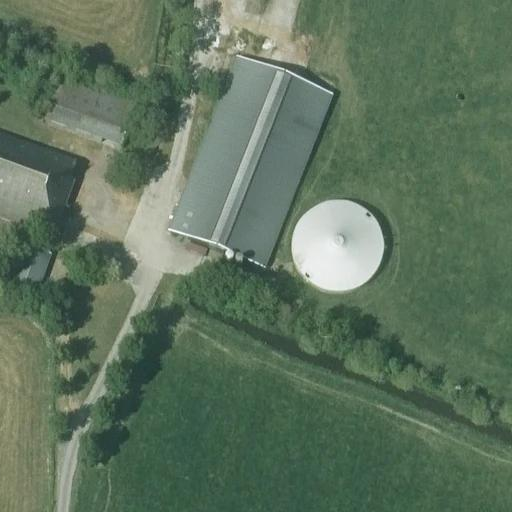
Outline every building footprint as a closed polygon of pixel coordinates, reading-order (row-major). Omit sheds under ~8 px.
[(331,100),(235,62),(168,234),(264,272),(331,100)] [(64,81),(47,124),(121,154),(138,111),(64,81)] [(0,136),(0,217),(53,238),(74,184),(70,182),(76,165),(0,136)] [(383,254),(383,249),(383,245),(382,242),(381,238),(380,234),(379,231),(377,227),(375,224),(373,221),(370,218),(368,215),(365,213),(362,211),(358,209),(355,207),(351,206),(348,205),(344,204),(340,203),(336,203),(332,203),(329,204),(325,205),(321,206),(318,207),(314,209),(311,211),(308,214),(305,216),(302,219),(300,222),(297,225),(296,229),(294,232),(293,236),(292,240),(291,243),(291,247),(291,251),(291,255),(292,259),(293,262),(294,266),(295,269),(297,273),(299,276),(302,279),(304,282),(307,284),(310,287),(313,289),(317,291),(320,292),(324,293),(328,294),(331,295),(335,295),(339,295),(343,295),(347,294),(350,293),(354,292),(358,290),(361,288),(364,286),(367,284),(370,281),(372,278),(375,275),(377,272),(379,269),(380,265),(381,262),(382,258),(383,254)] [(50,259),(26,250),(11,289),(35,298),(50,259)]
